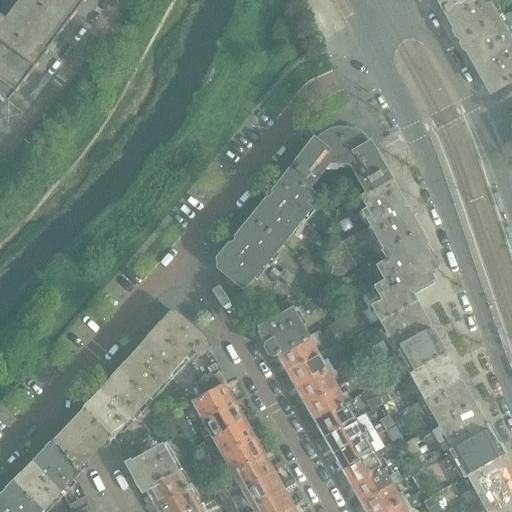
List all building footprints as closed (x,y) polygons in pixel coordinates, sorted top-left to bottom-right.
[(63,32),(86,0),(8,0),(6,4),(10,7),(3,17),(0,14),(0,93),(8,102),(16,92),(28,77),(36,69),(49,52),(63,32)] [(438,0),(461,40),(499,18),(491,4),(484,3),(482,0),(438,0)] [(511,81),(511,41),(506,31),(511,27),(511,11),(499,18),(461,40),(491,93),(511,81)] [(340,163),(343,127),(336,128),(329,130),(323,133),(317,138),(315,141),(297,163),(298,165),(295,168),(306,178),(302,184),(310,190),(332,163),(340,163)] [(387,173),(371,144),(366,138),(361,133),(355,130),(348,128),(344,127),(343,127),(340,163),(347,164),(364,194),(373,190),(369,183),(387,173)] [(307,203),(314,194),(310,190),(302,184),(306,178),(295,168),(293,168),(274,192),(274,196),(271,200),(268,200),(253,218),(285,245),(303,222),(314,209),(307,203)] [(419,230),(404,204),(387,173),(369,183),(373,190),(364,194),(360,197),(365,206),(360,209),(362,212),(357,215),(362,223),(343,235),(346,240),(370,226),(383,250),(419,230)] [(285,245),(253,218),(237,237),(237,241),(234,245),(231,245),(220,257),(222,270),(245,289),(246,290),(265,266),(267,268),(285,245)] [(333,247),(319,236),(320,236),(308,226),(303,232),(315,241),(314,243),(328,254),(333,247)] [(438,265),(428,246),(419,230),(383,250),(384,251),(382,252),(388,262),(378,268),(385,281),(377,285),(374,279),(361,286),(365,293),(374,287),(383,302),(372,307),(381,323),(416,303),(412,296),(433,284),(431,281),(433,280),(431,276),(432,271),(436,268),(435,266),(438,265)] [(357,267),(342,242),(333,247),(331,281),(357,267)] [(295,278),(284,270),(281,274),(274,269),(271,272),(278,278),(289,286),(295,278)] [(278,278),(271,272),(268,276),(275,282),(278,278)] [(321,308),(315,299),(301,308),(307,317),(321,308)] [(259,330),(294,311),(288,301),(275,308),(253,319),(259,330)] [(445,354),(429,325),(416,303),(381,323),(395,348),(410,374),(445,354)] [(311,336),(295,310),(294,311),(259,330),(275,357),(278,355),(311,336)] [(355,338),(338,310),(332,314),(348,342),(355,338)] [(204,338),(193,329),(176,314),(171,314),(156,331),(186,358),(192,351),(199,357),(205,354),(206,355),(212,353),(204,338)] [(345,340),(335,323),(328,327),(338,344),(345,340)] [(186,358),(156,331),(120,372),(150,398),(186,358)] [(318,355),(314,347),(318,344),(314,336),(311,338),(311,336),(278,355),(288,372),(318,355)] [(365,350),(359,339),(350,344),(356,355),(365,350)] [(381,363),(391,357),(389,353),(379,359),(381,363)] [(474,405),(455,371),(445,354),(410,374),(438,425),(474,405)] [(297,388),(332,368),(327,360),(323,362),(318,355),(288,372),(297,388)] [(225,384),(220,374),(221,373),(222,372),(222,371),(214,356),(211,356),(205,359),(210,369),(212,372),(199,379),(201,382),(195,385),(202,398),(224,385),(225,384)] [(363,373),(358,365),(350,370),(355,378),(363,373)] [(337,387),(333,380),(337,378),(332,368),(297,388),(306,404),(337,387)] [(112,440),(132,418),(150,398),(120,372),(104,390),(83,412),(84,413),(71,427),(58,440),(62,445),(80,469),(93,456),(108,441),(112,440)] [(202,398),(195,385),(190,388),(186,392),(196,401),(202,398)] [(234,403),(233,401),(233,398),(230,393),(227,392),(224,385),(202,398),(196,401),(197,402),(195,403),(204,420),(234,403)] [(193,401),(186,395),(186,394),(177,386),(173,391),(182,398),(180,400),(188,407),(193,401)] [(315,421),(351,401),(347,394),(342,396),(337,387),(306,404),(315,421)] [(381,405),(372,390),(362,396),(371,411),(381,405)] [(390,401),(385,391),(378,395),(383,404),(390,401)] [(356,420),(351,412),(356,410),(351,401),(315,421),(325,437),(356,420)] [(244,420),(243,418),(243,416),(240,410),(237,409),(234,403),(204,420),(214,438),(244,420)] [(503,457),(474,405),(438,425),(453,451),(448,454),(462,479),(467,476),(503,457)] [(189,429),(180,412),(174,416),(184,432),(189,429)] [(334,454),(374,431),(365,415),(356,420),(325,437),(334,454)] [(392,421),(390,419),(389,416),(380,421),(383,426),(392,421)] [(404,425),(399,416),(392,419),(397,429),(404,425)] [(224,455),(253,438),(252,436),(252,433),(250,428),(247,427),(244,420),(214,438),(224,455)] [(395,427),(392,421),(383,426),(386,432),(395,427)] [(386,432),(385,432),(391,443),(401,438),(395,427),(386,432)] [(384,448),(374,431),(334,454),(343,469),(374,453),(384,448)] [(130,467),(164,447),(163,445),(162,445),(148,433),(142,440),(145,443),(123,455),(130,467)] [(176,444),(186,439),(183,434),(174,439),(176,444)] [(263,455),(262,453),(262,450),(259,445),(257,444),(253,438),(224,455),(233,472),(263,455)] [(64,492),(76,478),(79,475),(80,469),(62,445),(58,440),(57,439),(31,467),(15,483),(44,511),(64,492)] [(438,458),(450,452),(446,446),(435,452),(438,458)] [(178,471),(164,447),(130,467),(144,491),(147,489),(178,471)] [(353,487),(388,467),(384,460),(379,462),(374,453),(343,469),(353,487)] [(243,489),(273,473),(272,471),(272,468),(269,463),(267,461),(263,455),(233,472),(243,489)] [(212,463),(208,456),(199,461),(203,468),(212,463)] [(511,511),(511,473),(503,457),(467,476),(487,511),(511,511)] [(219,470),(215,463),(205,468),(209,476),(219,470)] [(419,472),(418,471),(415,466),(404,472),(407,478),(411,476),(419,472)] [(435,479),(428,466),(419,470),(427,484),(435,479)] [(392,475),(388,467),(353,487),(362,504),(393,486),(402,480),(397,472),(392,475)] [(187,511),(198,506),(178,471),(147,489),(150,494),(149,494),(153,501),(154,501),(160,511),(159,511),(187,511)] [(427,487),(419,472),(411,476),(419,492),(427,487)] [(253,507),(283,490),(282,488),(282,485),(279,480),(277,479),(273,473),(243,489),(253,507)] [(43,511),(44,511),(15,483),(0,498),(0,511),(43,511)] [(366,511),(385,511),(407,500),(402,491),(397,494),(393,486),(362,504),(366,511)] [(256,511),(285,511),(293,508),(292,505),(292,503),(289,497),(286,496),(283,490),(253,507),(256,511)] [(92,511),(90,508),(90,507),(85,498),(69,507),(71,511),(92,511)] [(438,505),(434,498),(424,503),(428,510),(437,505),(438,505)] [(236,511),(229,499),(221,504),(225,511),(236,511)] [(417,511),(411,508),(407,500),(385,511),(417,511)] [(462,511),(467,509),(464,503),(448,511),(462,511)]
